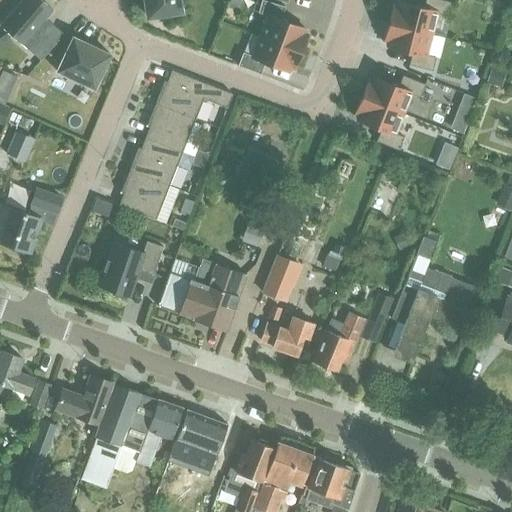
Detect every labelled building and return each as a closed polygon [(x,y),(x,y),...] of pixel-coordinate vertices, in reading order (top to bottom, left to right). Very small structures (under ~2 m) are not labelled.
[(56,27),(46,19),(53,10),(42,0),(41,0),(22,0),(16,7),(0,25),(13,36),(28,50),(41,60),(63,34),(56,27)] [(145,0),(146,2),(148,17),(166,14),(181,12),(179,0),(145,0)] [(260,36),(301,51),(308,34),(304,33),(306,29),(281,19),(285,6),(263,0),(261,0),(258,12),(268,16),(260,36)] [(431,34),(437,13),(447,15),(450,2),(442,0),(425,0),(423,8),(398,2),(397,6),(394,5),(389,23),(431,34)] [(426,55),(431,34),(389,23),(385,41),(388,42),(387,46),(412,52),(409,65),(433,71),(436,57),(426,55)] [(103,72),(111,54),(87,43),(73,36),(64,54),(56,71),(75,80),(94,89),(103,72)] [(301,51),(260,36),(253,56),(243,52),(238,65),(261,74),(265,62),(290,71),(291,67),(295,69),(301,51)] [(503,71),(492,67),(487,81),(498,85),(503,71)] [(7,69),(0,84),(0,98),(9,102),(21,75),(7,69)] [(156,102),(156,103),(179,112),(195,118),(203,98),(227,108),(233,94),(200,81),(172,70),(167,82),(165,81),(156,102)] [(403,113),(411,93),(420,97),(426,84),(403,75),(398,87),(374,77),(373,81),(369,80),(362,97),(403,113)] [(463,93),(456,110),(469,115),(476,98),(463,93)] [(403,113),(362,97),(355,114),(359,115),(357,119),(381,129),(377,141),(399,150),(404,137),(395,133),(403,113)] [(0,102),(0,120),(2,122),(9,106),(6,105),(0,102)] [(150,127),(145,138),(166,146),(182,152),(195,118),(179,112),(156,103),(147,126),(150,127)] [(30,137),(17,131),(7,152),(20,158),(30,137)] [(130,169),(130,170),(153,179),(169,186),(179,160),(180,157),(182,152),(166,146),(145,138),(141,149),(139,148),(130,169)] [(440,164),(455,167),(460,143),(446,140),(440,164)] [(195,155),(194,157),(206,161),(207,160),(209,154),(207,153),(197,149),(195,155)] [(194,157),(191,164),(203,168),(206,161),(194,157)] [(227,157),(213,166),(221,179),(235,170),(227,157)] [(343,161),(337,175),(350,180),(356,167),(343,161)] [(124,194),(119,205),(140,213),(156,219),(169,186),(153,179),(130,170),(121,193),(124,194)] [(383,181),(374,199),(389,207),(398,188),(383,181)] [(510,208),(511,203),(511,185),(504,182),(496,203),(510,208)] [(2,205),(0,211),(0,223),(3,225),(0,233),(0,241),(29,251),(40,220),(45,221),(52,224),(56,212),(62,197),(37,188),(31,204),(35,205),(31,216),(2,205)] [(108,216),(112,205),(96,198),(92,209),(108,216)] [(369,222),(386,227),(389,216),(373,211),(369,222)] [(173,223),(172,226),(184,230),(185,227),(187,222),(175,217),(173,223)] [(257,243),(261,229),(249,225),(244,239),(257,243)] [(408,230),(394,237),(400,250),(414,244),(408,230)] [(424,236),(417,253),(431,259),(437,242),(426,237),(424,236)] [(109,258),(99,285),(114,290),(113,294),(126,299),(127,295),(129,296),(138,270),(153,275),(163,246),(147,240),(143,252),(114,243),(113,245),(109,244),(105,257),(109,258)] [(335,244),(332,250),(342,254),(344,248),(335,244)] [(277,253),(263,290),(284,298),(298,262),(277,253)] [(328,254),(323,265),(335,270),(340,259),(328,254)] [(192,319),(226,331),(246,274),(203,258),(195,280),(169,272),(158,306),(192,318),(192,319)] [(402,291),(391,318),(404,323),(395,348),(414,356),(430,316),(459,327),(462,317),(463,317),(475,286),(452,277),(452,276),(428,267),(425,274),(411,268),(402,291)] [(511,271),(500,267),(495,280),(511,285),(511,271)] [(379,292),(372,310),(386,316),(393,298),(379,292)] [(511,342),(511,297),(508,296),(496,330),(509,335),(507,341),(511,342)] [(277,320),(281,308),(273,305),(269,317),(277,320)] [(326,330),(313,360),(337,370),(344,354),(349,356),(358,335),(365,318),(349,312),(340,335),(326,330)] [(308,338),(313,323),(293,316),(288,330),(267,323),(261,340),(273,344),(272,346),(297,355),(303,337),(308,338)] [(0,393),(3,384),(28,393),(33,378),(16,372),(21,358),(0,350),(0,393)] [(62,390),(58,401),(58,402),(56,409),(97,423),(111,383),(90,376),(82,397),(62,390)] [(42,408),(51,384),(39,380),(30,404),(42,408)] [(113,467),(126,472),(132,470),(135,461),(149,466),(161,435),(171,439),(182,409),(114,384),(95,437),(79,478),(106,488),(113,467)] [(186,410),(175,441),(186,445),(196,449),(214,455),(226,425),(186,410)] [(32,488),(55,425),(39,419),(28,447),(32,449),(19,483),(32,488)] [(233,470),(227,487),(242,492),(234,511),(249,511),(251,506),(273,448),(268,446),(269,443),(259,439),(258,442),(251,440),(246,455),(242,454),(236,471),(233,470)] [(274,511),(280,499),(284,501),(290,483),(301,487),(312,455),(299,450),(300,447),(279,439),(254,507),(251,506),(249,511),(274,511)] [(301,494),(298,503),(297,505),(304,508),(307,499),(323,505),(327,494),(334,497),(332,502),(347,508),(360,474),(345,468),(346,467),(321,459),(307,496),(301,494)]
